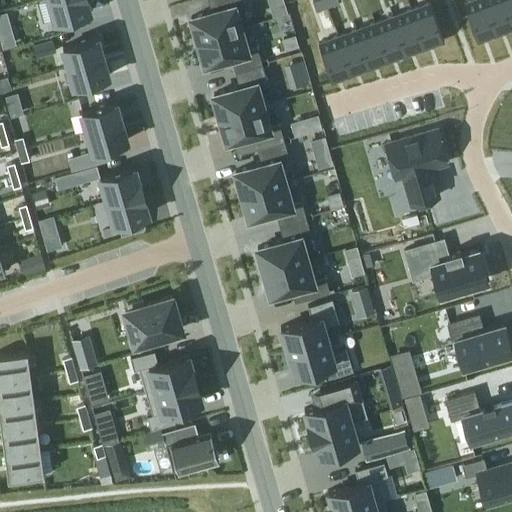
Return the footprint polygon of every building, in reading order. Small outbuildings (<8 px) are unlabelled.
[(86,0),(49,0),(55,21),(90,11),(86,0)] [(207,11),(191,16),(198,39),(241,27),(235,5),(244,3),(242,0),(215,0),(218,6),(206,9),(207,11)] [(325,0),(314,0),(313,1),(316,10),(327,6),(325,0)] [(485,0),(469,0),(464,2),(478,40),(480,39),(487,37),(497,33),(485,0)] [(511,16),(506,0),(485,0),(497,33),(498,33),(505,30),(511,27),(511,16)] [(430,1),(411,8),(425,47),(425,46),(432,44),(444,40),(430,1)] [(284,2),(269,7),(272,15),(286,11),(284,2)] [(411,8),(393,15),(407,53),(414,50),(425,47),(411,8)] [(6,12),(0,13),(0,30),(10,27),(6,12)] [(393,15),(375,22),(388,60),(389,60),(396,57),(407,53),(393,15)] [(375,22),(356,28),(370,67),(371,66),(378,64),(388,60),(375,22)] [(241,27),(198,39),(205,62),(220,57),(221,60),(232,56),(235,68),(260,60),(256,45),(247,47),(241,27)] [(356,28),(338,35),(352,73),(359,70),(370,67),(356,28)] [(295,34),(284,37),(287,48),(299,45),(295,34)] [(338,35),(319,42),(333,80),(334,80),(341,77),(352,73),(338,35)] [(97,36),(62,46),(68,66),(103,56),(97,36)] [(53,39),(33,45),(36,57),(56,51),(53,39)] [(103,56),(68,66),(74,85),(109,75),(103,56)] [(229,88),(213,93),(220,116),(262,104),(256,83),(260,82),(266,80),(262,65),(237,72),(239,81),(240,83),(228,86),(229,88)] [(306,70),(293,74),(296,85),(309,82),(306,70)] [(8,75),(0,78),(0,92),(12,88),(8,75)] [(116,100),(81,110),(87,130),(121,120),(116,100)] [(20,102),(8,105),(11,115),(23,112),(20,102)] [(262,104),(220,116),(227,139),(242,134),(243,137),(254,133),(257,144),(282,137),(278,122),(272,124),(268,125),(262,104)] [(318,112),(304,116),(308,130),(322,126),(318,112)] [(121,120),(87,130),(92,150),(127,140),(121,120)] [(439,126),(387,141),(397,176),(404,174),(413,202),(440,194),(432,166),(449,161),(439,126)] [(6,131),(0,132),(0,140),(1,145),(9,143),(6,131)] [(325,135),(311,139),(315,153),(329,149),(325,135)] [(23,136),(15,138),(18,150),(26,148),(23,136)] [(251,165),(235,170),(242,193),(284,181),(278,160),(288,157),(284,142),(259,149),(262,160),(250,163),(251,165)] [(26,148),(18,150),(21,161),(29,159),(26,148)] [(15,161),(7,164),(10,175),(18,173),(15,161)] [(96,164),(73,171),(76,182),(100,175),(99,174),(96,164)] [(134,165),(100,175),(107,199),(141,189),(134,165)] [(18,173),(10,175),(13,187),(21,185),(18,173)] [(284,181),(242,193),(249,216),(264,211),(265,214),(276,210),(279,221),(304,214),(300,199),(290,202),(284,181)] [(43,188),(33,191),(35,199),(46,196),(43,188)] [(141,189),(107,199),(114,224),(118,222),(118,224),(121,234),(141,228),(137,217),(148,214),(141,189)] [(27,203),(19,205),(22,217),(30,215),(27,203)] [(30,215),(22,217),(25,229),(33,226),(30,215)] [(52,216),(38,220),(42,231),(55,227),(52,216)] [(273,242),(257,246),(264,269),(306,257),(300,237),(310,234),(306,218),(281,225),(283,235),(284,237),(272,240),(273,242)] [(443,237),(405,248),(413,277),(434,271),(440,292),(488,278),(479,248),(449,256),(443,237)] [(40,253),(29,256),(34,271),(45,268),(45,267),(40,253)] [(306,257),(264,269),(270,293),(286,288),(287,290),(298,287),(301,298),(328,290),(324,275),(312,278),(306,257)] [(367,284),(351,289),(354,301),(370,296),(367,284)] [(128,308),(124,309),(134,342),(181,328),(172,295),(143,303),(142,299),(127,303),(128,308)] [(311,317),(280,326),(287,349),(328,338),(324,325),(326,324),(338,320),(332,297),(320,301),(308,304),(311,315),(311,317)] [(475,314),(450,321),(454,338),(456,338),(464,364),(511,350),(511,342),(506,322),(479,330),(475,314)] [(328,338),(287,349),(294,372),(325,363),(325,365),(328,374),(328,376),(352,369),(346,346),(334,350),(331,350),(328,338)] [(154,349),(130,356),(134,369),(139,368),(146,390),(195,376),(188,353),(158,362),(157,360),(154,349)] [(27,350),(0,353),(0,379),(30,375),(27,350)] [(77,357),(80,368),(97,363),(94,352),(77,357)] [(69,355),(61,357),(64,369),(73,367),(69,355)] [(391,364),(378,367),(383,384),(396,380),(391,364)] [(73,367),(64,369),(68,380),(76,378),(73,367)] [(30,375),(0,379),(0,403),(33,399),(30,375)] [(195,376),(146,390),(152,413),(147,415),(150,428),(175,421),(171,410),(171,408),(202,400),(195,376)] [(324,402),(304,408),(311,431),(351,419),(367,415),(356,378),(320,389),(324,402)] [(475,388),(445,397),(451,418),(463,414),(471,441),(511,429),(511,398),(481,407),(475,388)] [(104,390),(88,394),(90,402),(106,397),(104,390)] [(33,399),(0,403),(0,421),(1,428),(37,423),(33,399)] [(83,403),(75,405),(78,417),(87,414),(83,403)] [(87,414),(78,417),(82,428),(90,426),(87,414)] [(351,419),(311,431),(317,454),(358,443),(351,419)] [(194,422),(162,431),(173,469),(218,456),(211,430),(198,434),(194,422)] [(37,423),(1,428),(4,452),(40,447),(37,423)] [(404,427),(362,439),(367,457),(409,444),(404,427)] [(112,430),(100,433),(103,444),(115,440),(112,430)] [(96,445),(92,446),(95,457),(104,454),(101,443),(96,445)] [(40,447),(4,452),(8,478),(43,473),(40,447)] [(483,456),(462,462),(465,475),(475,472),(477,472),(486,504),(511,496),(511,460),(487,467),(486,465),(483,456)] [(358,481),(328,490),(333,511),(337,511),(384,499),(377,477),(387,474),(383,460),(355,468),(358,479),(358,481)] [(128,466),(113,471),(116,481),(131,476),(128,466)] [(435,466),(424,470),(428,485),(440,481),(435,466)] [(426,489),(414,492),(417,500),(428,497),(426,489)] [(387,511),(384,499),(337,511),(387,511)]
